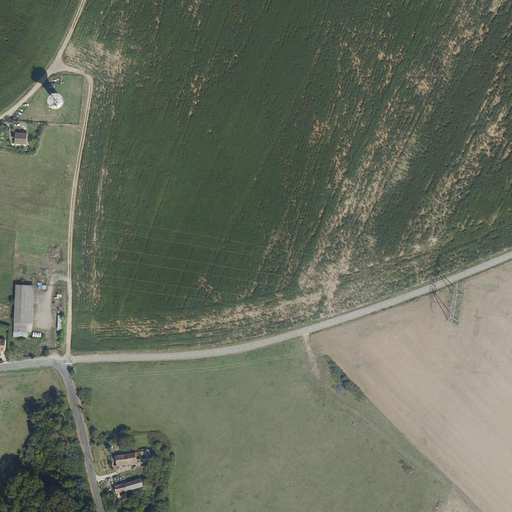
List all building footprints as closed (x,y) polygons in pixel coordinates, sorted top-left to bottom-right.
[(57,94),(55,94),(52,94),(50,96),(49,98),(48,101),(48,103),(49,106),(51,108),(53,109),(56,109),(59,109),(61,107),(63,105),(63,103),(63,100),(63,98),(61,96),(59,95),(57,94)] [(27,134),(15,134),(15,145),(27,145),(27,134)] [(13,322),(27,322),(28,285),(15,285),(13,322)] [(26,333),(27,322),(13,322),(13,332),(26,333)] [(144,451),(136,452),(137,463),(145,462),(144,451)] [(137,464),(135,454),(125,456),(126,460),(124,460),(125,466),(137,464)] [(125,456),(115,458),(117,467),(125,466),(124,460),(126,460),(125,456)] [(140,480),(113,487),(116,496),(143,488),(140,480)]
